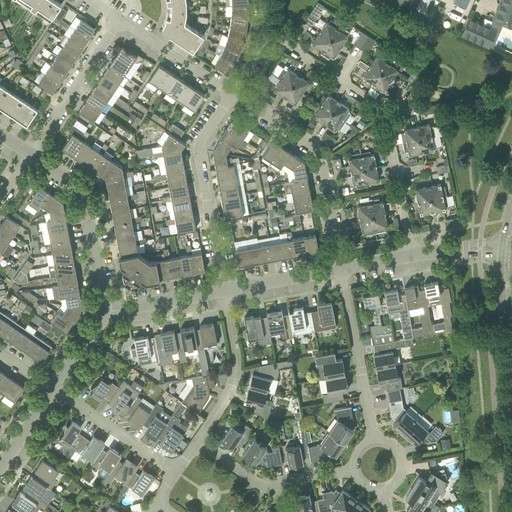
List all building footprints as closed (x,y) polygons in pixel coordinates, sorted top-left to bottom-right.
[(35,10),(42,15),(52,0),(36,0),(31,7),(32,8),(25,19),(28,21),(35,10)] [(55,0),(52,0),(42,15),(50,20),(55,14),(61,4),(55,0)] [(166,0),(167,3),(167,8),(167,10),(166,17),(162,25),(171,31),(169,34),(168,34),(193,51),(204,35),(185,22),(186,13),(186,8),(186,0),(166,0)] [(447,0),(446,2),(466,10),(470,0),(447,0)] [(511,0),(500,0),(493,17),(511,25),(511,0)] [(310,14),(316,19),(324,7),(318,3),(310,14)] [(231,16),(248,17),(249,5),(225,6),(225,15),(231,16)] [(230,26),(246,29),(248,17),(231,16),(230,26)] [(462,34),(484,43),(491,28),(469,18),(462,34)] [(75,29),(89,38),(95,29),(81,20),(75,29)] [(319,32),(330,39),(339,25),(331,20),(329,23),(326,21),(319,32)] [(330,39),(341,46),(348,36),(345,34),(347,31),(339,25),(330,39)] [(228,36),(244,41),(246,29),(230,26),(228,36)] [(82,47),(89,38),(75,29),(69,38),(82,47)] [(354,44),(360,48),(369,36),(362,31),(354,44)] [(312,43),(323,50),(330,39),(319,32),(312,43)] [(56,42),(59,38),(52,33),(49,37),(56,42)] [(39,43),(42,46),(48,37),(45,35),(41,40),(39,43)] [(224,46),(240,52),(244,41),(228,36),(224,46)] [(360,48),(367,53),(375,41),(369,36),(360,48)] [(76,56),(82,47),(69,38),(63,47),(76,56)] [(202,46),(207,48),(211,40),(207,38),(202,46)] [(327,57),(329,54),(334,57),(341,46),(330,39),(323,50),(321,53),(327,57)] [(33,52),(36,55),(42,46),(39,43),(33,52)] [(115,56),(130,66),(137,56),(121,46),(115,56)] [(198,54),(202,56),(207,48),(202,46),(198,54)] [(220,55),(235,63),(240,52),(224,46),(220,55)] [(70,65),(76,56),(63,47),(56,56),(70,65)] [(26,62),(30,64),(36,55),(33,52),(26,62)] [(370,66),(380,73),(389,59),(381,54),(379,57),(377,55),(370,66)] [(235,63),(220,55),(214,64),(228,74),(235,63)] [(65,74),(70,65),(56,56),(51,65),(65,74)] [(124,75),(130,66),(115,56),(109,65),(124,75)] [(380,73),(391,80),(398,69),(396,68),(398,64),(389,59),(380,73)] [(149,80),(158,86),(168,70),(159,64),(149,80)] [(58,83),(65,74),(51,65),(45,74),(58,83)] [(118,84),(124,75),(109,65),(103,73),(118,84)] [(362,76),(373,83),(380,73),(370,66),(362,76)] [(406,78),(411,81),(420,69),(414,66),(406,78)] [(281,78),(291,86),(298,75),(288,68),(286,71),(283,69),(278,76),(281,78)] [(158,86),(167,92),(177,77),(168,70),(158,86)] [(112,93),(118,84),(103,73),(97,83),(112,93)] [(379,93),(381,89),(384,91),(391,80),(380,73),(373,83),(370,88),(379,93)] [(52,92),(58,83),(45,74),(38,83),(52,92)] [(291,86),(302,93),(309,82),(298,75),(291,86)] [(167,92),(176,98),(186,83),(177,77),(167,92)] [(273,89),(284,96),(291,86),(281,78),(273,89)] [(106,102),(112,93),(97,83),(91,92),(106,102)] [(176,98),(185,104),(195,89),(186,83),(176,98)] [(32,89),(38,93),(41,88),(36,84),(32,89)] [(291,86),(284,96),(295,103),(302,93),(291,86)] [(0,99),(0,107),(4,110),(15,94),(7,89),(0,99)] [(195,89),(185,104),(194,110),(204,95),(195,89)] [(388,98),(391,100),(397,91),(393,89),(388,98)] [(100,111),(106,102),(91,92),(85,101),(100,111)] [(4,110),(11,115),(22,99),(15,94),(4,110)] [(317,103),(331,112),(338,102),(328,94),(326,97),(323,95),(317,103)] [(11,115),(19,120),(30,104),(22,99),(11,115)] [(142,111),(144,106),(140,104),(135,100),(132,104),(142,111)] [(94,120),(100,111),(85,101),(79,110),(94,120)] [(351,114),(347,111),(349,109),(338,102),(331,112),(342,119),(344,117),(347,119),(351,114)] [(313,116),(324,123),(331,112),(317,103),(312,111),(315,113),(313,116)] [(30,104),(19,120),(27,125),(37,109),(30,104)] [(423,114),(438,112),(437,105),(422,107),(423,114)] [(335,130),(337,127),(340,129),(345,121),(342,119),(331,112),(324,123),(335,130)] [(160,123),(162,118),(158,116),(154,113),(151,117),(160,123)] [(243,138),(249,130),(234,120),(228,128),(243,138)] [(180,136),(183,132),(171,124),(168,129),(180,136)] [(419,140),(432,137),(436,137),(434,127),(430,127),(429,124),(417,127),(419,140)] [(62,148),(72,155),(82,139),(84,141),(87,137),(83,134),(84,132),(74,125),(69,131),(72,133),(62,148)] [(403,142),(419,140),(417,127),(404,129),(405,132),(402,132),(403,142)] [(237,147),(243,138),(228,128),(222,137),(232,144),(237,147)] [(163,153),(181,149),(185,143),(170,133),(162,145),(152,147),(153,151),(157,150),(159,156),(163,155),(163,153)] [(213,151),(225,153),(232,144),(222,137),(213,151)] [(419,140),(421,152),(434,150),(432,137),(419,140)] [(72,155),(81,161),(91,146),(84,141),(82,139),(72,155)] [(264,148),(265,146),(268,143),(263,139),(257,147),(259,148),(261,145),(264,148)] [(263,155),(271,161),(281,146),(273,140),(263,155)] [(409,154),(421,152),(419,140),(403,142),(405,151),(408,151),(409,154)] [(81,161),(90,167),(101,152),(103,154),(105,150),(101,147),(99,151),(91,146),(81,161)] [(281,167),(284,162),(291,152),(281,146),(271,161),(281,167)] [(139,157),(153,154),(153,151),(152,147),(137,149),(139,157)] [(165,164),(183,161),(181,149),(163,153),(163,155),(165,164)] [(105,150),(103,154),(101,152),(90,167),(100,174),(110,159),(113,155),(105,150)] [(216,167),(228,165),(225,153),(213,151),(216,167)] [(364,169),(376,166),(374,154),(371,154),(370,151),(360,152),(361,156),(364,169)] [(293,169),(304,161),(291,152),(284,162),(293,169)] [(351,171),(364,169),(361,156),(348,159),(351,171)] [(129,176),(128,171),(123,172),(122,167),(110,159),(100,174),(106,178),(124,175),(124,177),(129,176)] [(167,175),(185,172),(183,161),(165,164),(167,173),(167,175)] [(295,180),(307,178),(304,161),(293,169),(295,180)] [(235,175),(235,174),(242,172),(240,164),(234,165),(233,164),(228,165),(216,167),(218,178),(235,175)] [(446,172),(449,171),(448,164),(444,165),(437,166),(438,173),(446,172)] [(364,169),(367,181),(378,179),(376,166),(364,169)] [(368,185),(367,181),(364,169),(351,171),(353,184),(357,183),(357,187),(368,185)] [(169,187),(187,183),(185,172),(167,175),(167,173),(162,174),(163,179),(168,178),(169,187)] [(108,189),(126,186),(124,177),(124,175),(106,178),(108,189)] [(220,188),(237,185),(235,175),(218,178),(220,188)] [(291,191),(309,188),(307,178),(295,180),(290,181),(284,182),(285,192),(291,191)] [(171,198),(189,194),(187,183),(169,187),(171,195),(171,198)] [(430,199),(443,197),(447,196),(445,186),(441,187),(440,184),(428,186),(430,199)] [(38,208),(41,203),(49,192),(40,185),(29,201),(38,208)] [(221,198),(239,195),(237,185),(220,188),(221,198)] [(133,199),(132,194),(127,195),(126,186),(108,189),(110,200),(128,197),(128,200),(133,199)] [(418,201),(430,199),(428,186),(415,189),(418,201)] [(293,201),(311,198),(309,188),(291,191),(293,201)] [(50,209),(50,210),(63,201),(49,192),(41,203),(50,209)] [(173,209),(191,206),(189,194),(171,198),(171,195),(166,196),(167,201),(172,200),(173,209)] [(223,207),(241,204),(239,195),(221,198),(223,207)] [(112,211),(130,208),(128,200),(128,197),(110,200),(112,211)] [(430,199),(433,212),(445,209),(443,197),(430,199)] [(295,212),(313,209),(311,198),(293,201),(295,212)] [(360,218),(372,216),(369,199),(360,201),(361,205),(357,206),(360,218)] [(372,216),(385,214),(383,201),(374,203),(373,199),(369,199),(372,216)] [(420,214),(433,212),(430,199),(418,201),(414,202),(416,212),(419,211),(420,214)] [(52,220),(66,218),(63,201),(50,210),(52,220)] [(225,218),(230,217),(243,215),(241,204),(223,207),(225,218)] [(270,217),(276,216),(275,209),(273,209),(272,205),(267,206),(270,217)] [(175,220),(193,217),(191,206),(173,209),(175,218),(175,220)] [(137,221),(136,216),(131,217),(130,208),(112,211),(114,223),(132,220),(132,222),(137,221)] [(12,216),(18,220),(21,215),(15,211),(12,216)] [(372,216),(375,229),(387,226),(385,214),(372,216)] [(0,225),(14,234),(20,225),(7,216),(0,225)] [(375,232),(375,229),(372,216),(360,218),(362,231),(365,230),(366,234),(375,232)] [(170,219),(171,224),(176,223),(178,232),(196,229),(193,217),(175,220),(175,218),(170,219)] [(49,232),(68,229),(66,218),(52,220),(47,221),(49,232)] [(116,234),(134,231),(132,222),(132,220),(114,223),(116,234)] [(0,238),(8,244),(14,234),(0,225),(0,238)] [(51,243),(70,239),(68,229),(49,232),(51,243)] [(141,244),(140,239),(136,240),(134,231),(116,234),(118,245),(136,242),(137,245),(141,244)] [(307,253),(318,250),(315,234),(304,237),(307,253)] [(295,255),(307,253),(304,237),(292,239),(295,255)] [(53,253),(72,250),(70,239),(51,243),(53,253)] [(284,257),(295,255),(292,239),(281,241),(284,257)] [(273,259),(284,257),(281,241),(270,243),(273,259)] [(120,256),(138,253),(137,245),(136,242),(118,245),(120,256)] [(261,261),(273,259),(270,243),(258,245),(261,261)] [(250,263),(261,261),(258,245),(247,247),(250,263)] [(238,265),(250,263),(247,247),(236,249),(238,265)] [(182,274),(193,272),(190,254),(192,254),(191,249),(186,250),(187,255),(179,256),(182,274)] [(55,264),(74,261),(72,250),(53,253),(55,264)] [(193,272),(205,270),(201,252),(192,254),(190,254),(193,272)] [(160,280),(160,278),(156,260),(150,261),(138,254),(138,253),(120,256),(118,257),(120,265),(124,268),(122,271),(123,272),(123,274),(122,275),(123,277),(123,278),(124,280),(125,281),(124,281),(129,285),(129,284),(131,285),(132,285),(134,284),(135,284),(137,283),(138,283),(139,283),(142,280),(145,283),(160,280)] [(160,278),(171,276),(167,258),(170,258),(169,253),(164,253),(156,255),(157,260),(156,260),(160,278)] [(171,276),(182,274),(179,256),(170,258),(167,258),(171,276)] [(57,275),(76,271),(74,261),(55,264),(57,275)] [(59,285),(78,282),(76,271),(57,275),(59,285)] [(431,323),(433,333),(452,329),(450,315),(452,315),(449,301),(451,301),(448,287),(439,289),(437,281),(423,284),(425,290),(428,305),(441,303),(444,321),(431,323)] [(66,295),(80,293),(78,282),(59,285),(51,287),(53,297),(61,296),(66,295)] [(431,323),(428,305),(425,290),(419,291),(418,285),(404,287),(405,293),(408,309),(423,306),(424,312),(420,313),(422,326),(412,328),(413,337),(414,336),(433,333),(431,323)] [(413,337),(412,328),(408,309),(405,293),(398,295),(397,289),(384,291),(385,297),(388,312),(388,313),(399,311),(404,338),(413,337)] [(379,314),(388,312),(385,297),(379,298),(378,292),(362,295),(365,307),(371,306),(374,324),(381,323),(379,314)] [(68,306),(83,309),(80,293),(66,295),(68,306)] [(311,311),(314,331),(336,326),(331,301),(317,304),(318,310),(311,311)] [(62,314),(73,323),(83,309),(68,306),(62,314)] [(293,335),(314,331),(311,311),(304,312),(303,306),(288,309),(289,315),(293,335)] [(293,336),(293,335),(289,315),(283,316),(282,310),(266,313),(267,316),(270,333),(279,331),(281,339),(293,336)] [(73,323),(62,314),(57,311),(51,321),(67,332),(73,323)] [(44,320),(35,313),(32,319),(40,325),(44,320)] [(0,324),(0,332),(5,336),(15,321),(7,315),(0,324)] [(272,342),(270,333),(267,316),(260,317),(260,316),(253,317),(253,315),(244,317),(246,328),(245,328),(245,329),(243,329),(245,339),(257,337),(258,344),(272,342)] [(5,336),(14,342),(24,327),(15,321),(5,336)] [(368,321),(361,322),(362,331),(369,330),(368,321)] [(195,333),(198,350),(204,349),(204,346),(217,343),(213,323),(199,325),(200,332),(195,333)] [(393,340),(392,333),(390,323),(381,325),(381,323),(374,324),(369,325),(371,335),(373,344),(378,343),(393,340)] [(14,342),(23,348),(33,333),(24,327),(14,342)] [(198,353),(198,350),(195,333),(194,327),(180,329),(181,335),(175,336),(177,350),(180,362),(186,361),(185,355),(198,353)] [(177,350),(175,336),(174,330),(160,333),(163,346),(157,347),(159,360),(160,365),(173,362),(171,351),(177,350)] [(23,348),(32,355),(42,340),(33,333),(23,348)] [(159,360),(157,347),(155,336),(148,337),(148,335),(134,338),(136,347),(131,348),(132,357),(137,356),(138,358),(141,357),(142,363),(150,361),(149,356),(151,355),(152,362),(159,360)] [(400,363),(398,355),(397,347),(404,346),(415,344),(414,336),(413,337),(404,338),(393,340),(378,343),(379,353),(373,354),(376,368),(395,364),(400,363)] [(42,340),(32,355),(41,361),(52,346),(42,340)] [(325,377),(345,374),(342,358),(336,359),(334,351),(315,355),(316,363),(322,362),(325,377)] [(248,386),(266,391),(270,378),(276,379),(279,371),(277,362),(257,366),(255,374),(252,373),(248,386)] [(387,390),(399,388),(402,387),(400,377),(398,377),(395,364),(376,368),(379,382),(385,381),(387,390)] [(0,382),(0,390),(5,394),(14,381),(5,374),(0,382)] [(209,395),(209,394),(209,393),(209,392),(209,391),(209,388),(215,386),(212,374),(192,378),(193,385),(182,401),(187,405),(198,413),(208,398),(208,397),(209,397),(209,396),(209,395)] [(345,374),(325,377),(328,393),(322,394),(324,402),(343,398),(342,391),(348,389),(345,374)] [(126,412),(137,396),(139,392),(128,384),(131,379),(126,376),(123,380),(119,386),(109,400),(108,403),(113,406),(111,409),(118,413),(119,411),(124,415),(126,412)] [(103,396),(109,400),(119,386),(112,382),(111,383),(102,377),(98,382),(96,384),(91,388),(92,388),(93,389),(90,394),(99,401),(103,396)] [(14,381),(5,394),(15,400),(24,387),(14,381)] [(266,391),(248,386),(244,400),(256,403),(254,411),(267,418),(272,401),(264,399),(266,391)] [(405,435),(418,420),(406,410),(403,408),(403,407),(399,388),(387,390),(392,416),(396,421),(393,425),(405,435)] [(142,423),(150,412),(138,404),(142,399),(137,396),(126,412),(131,415),(127,420),(139,428),(142,423)] [(166,423),(157,437),(162,440),(160,442),(172,450),(183,434),(174,428),(180,419),(178,418),(187,405),(182,401),(173,414),(166,423)] [(157,437),(166,423),(157,416),(163,407),(156,403),(150,412),(142,423),(147,426),(144,431),(155,439),(157,437)] [(329,431),(345,443),(354,430),(349,427),(351,423),(348,406),(335,409),(337,419),(329,431)] [(309,455),(308,447),(307,442),(306,435),(302,415),(295,417),(299,437),(300,445),(285,448),(289,465),(303,463),(302,457),(309,455)] [(75,450),(85,436),(78,432),(81,427),(72,420),(68,425),(66,424),(64,430),(63,433),(60,437),(69,443),(68,445),(75,450)] [(418,420),(405,435),(414,444),(415,443),(430,440),(430,441),(435,441),(443,432),(435,425),(430,432),(427,429),(418,420)] [(231,424),(221,439),(233,447),(236,442),(241,446),(249,434),(244,430),(242,432),(231,424)] [(308,447),(309,455),(310,459),(330,455),(332,453),(336,456),(345,443),(329,431),(320,445),(308,447)] [(93,459),(101,448),(105,443),(93,435),(90,440),(85,436),(75,450),(81,454),(82,452),(93,459)] [(245,449),(242,454),(256,463),(266,463),(281,461),(279,446),(271,447),(272,451),(269,452),(265,449),(267,446),(254,437),(251,442),(248,440),(243,448),(245,449)] [(109,470),(118,459),(121,454),(110,446),(106,451),(101,448),(93,459),(91,462),(100,469),(102,466),(109,470)] [(126,482),(134,470),(138,466),(126,458),(123,463),(118,459),(109,470),(104,479),(109,483),(115,474),(126,482)] [(36,478),(47,487),(51,489),(57,480),(54,477),(59,470),(42,459),(35,470),(39,474),(36,478)] [(134,470),(126,482),(125,484),(131,488),(132,486),(143,493),(154,477),(143,469),(139,474),(134,470)] [(412,487),(429,498),(433,491),(439,495),(448,481),(445,472),(434,475),(430,472),(425,480),(419,476),(412,487)] [(25,495),(36,504),(44,509),(48,503),(40,498),(47,487),(36,478),(31,475),(23,487),(28,490),(25,495)] [(429,498),(412,487),(405,498),(411,502),(407,509),(410,511),(428,511),(431,508),(425,504),(429,498)] [(331,504),(341,511),(345,511),(356,498),(343,489),(340,492),(335,489),(333,492),(332,490),(322,492),(323,498),(317,499),(319,507),(331,504)] [(13,511),(14,511),(30,511),(36,504),(25,495),(20,492),(12,503),(17,507),(13,511)] [(319,511),(319,507),(317,499),(311,500),(309,494),(294,497),(297,511),(319,511)] [(369,511),(367,510),(369,507),(356,498),(345,511),(369,511)]
